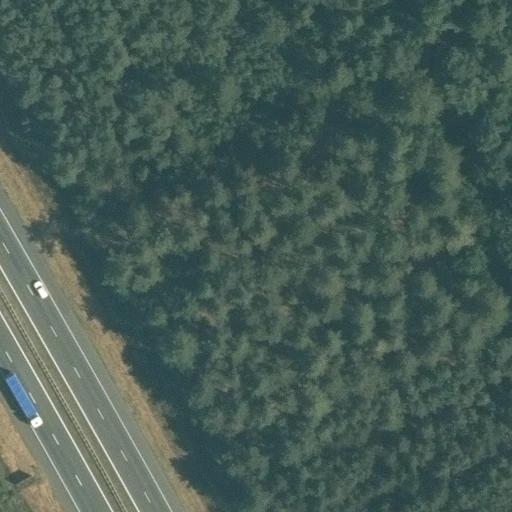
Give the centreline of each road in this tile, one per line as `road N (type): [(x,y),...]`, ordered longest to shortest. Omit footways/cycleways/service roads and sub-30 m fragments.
road 1 (track): [(393,0),(511,321)]
road 2 (motorway): [(151,511),(0,243)]
road 3 (motorway): [(0,346),(95,511)]
